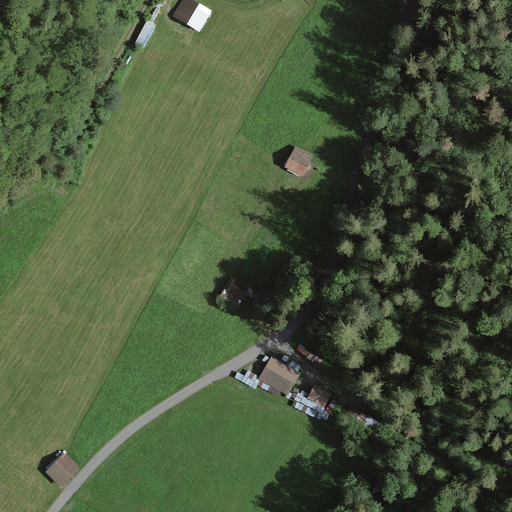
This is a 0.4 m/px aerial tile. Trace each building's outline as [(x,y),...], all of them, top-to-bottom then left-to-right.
[(180,14),(179,16),(199,28),(208,12),(185,0),(183,0),(177,12),(180,14)] [(298,149),(289,166),(301,173),(311,156),(298,149)] [(242,299),(240,298),(247,287),(232,278),(220,298),(236,308),(242,299)] [(272,363),(265,375),(287,389),(297,373),(289,368),(287,372),(272,363)] [(315,386),(310,396),(324,404),(330,394),(315,386)] [(61,483),(69,475),(77,467),(64,455),(57,463),(49,471),(61,483)]
